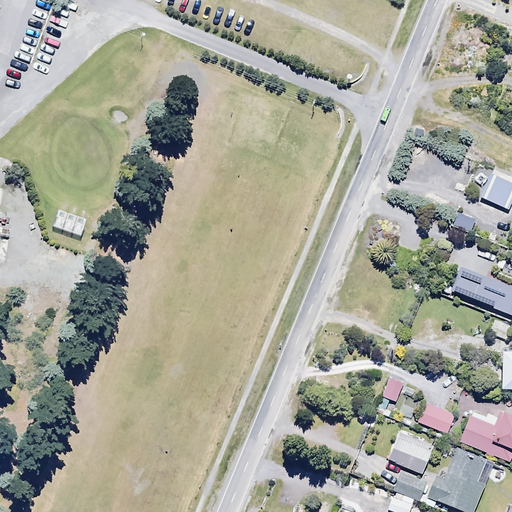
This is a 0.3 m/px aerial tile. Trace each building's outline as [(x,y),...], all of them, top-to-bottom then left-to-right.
[(507,208),(511,197),(511,176),(494,168),(492,173),(478,167),(473,177),(479,180),(473,192),(507,208)] [(87,220),(60,211),(55,226),(82,235),(87,220)] [(511,286),(461,266),(452,290),(511,314),(511,286)] [(405,384),(392,379),(385,397),(398,402),(405,384)] [(456,416),(428,404),(420,422),(448,434),(456,416)] [(511,414),(502,411),(496,427),(472,417),(462,442),(511,461),(511,459),(511,414)] [(425,442),(403,433),(391,460),(424,474),(435,448),(433,443),(425,442)] [(488,460),(459,449),(447,479),(440,477),(431,498),(465,511),(475,511),(486,485),(479,482),(488,460)] [(428,483),(403,475),(397,492),(422,500),(428,483)] [(411,511),(415,501),(396,494),(390,510),(394,511),(411,511)]
